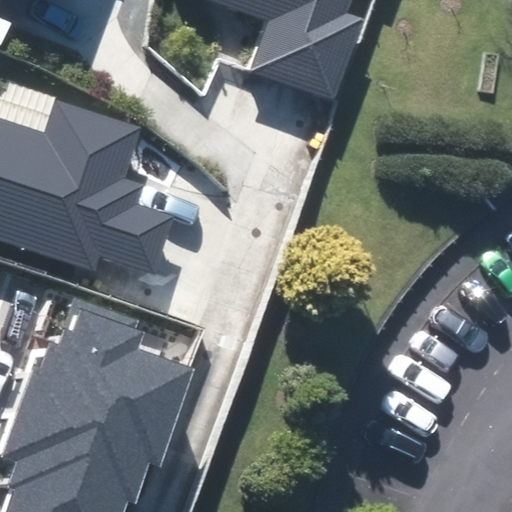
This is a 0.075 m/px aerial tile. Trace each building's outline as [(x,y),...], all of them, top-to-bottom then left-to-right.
[(0,0),(0,12),(12,17),(17,0),(0,0)] [(198,0),(264,24),(248,70),(328,99),(356,22),(338,15),(343,0),(198,0)] [(0,123),(0,243),(90,273),(96,254),(148,271),(166,218),(130,206),(136,187),(118,181),(134,132),(52,105),(41,137),(0,123)] [(0,416),(0,421),(147,468),(165,473),(198,366),(140,349),(145,331),(135,328),(137,321),(75,301),(61,346),(49,342),(47,349),(24,341),(0,416)] [(136,502),(147,468),(0,421),(0,460),(11,464),(4,489),(12,491),(4,511),(122,511),(126,499),(136,502)]
